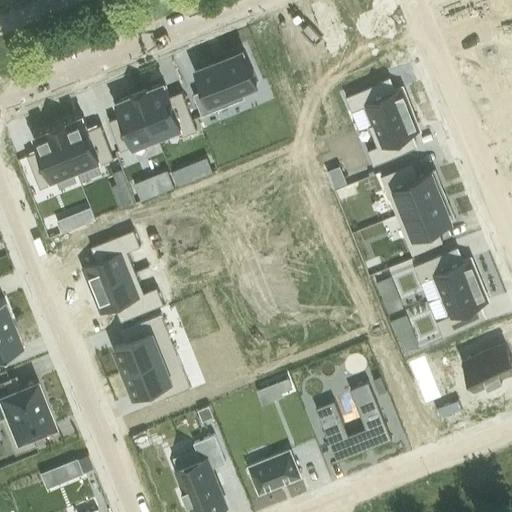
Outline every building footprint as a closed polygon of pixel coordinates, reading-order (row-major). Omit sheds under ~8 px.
[(470,0),(475,11),(503,0),(470,0)] [(511,0),(503,0),(475,11),(484,36),(511,24),(511,0)] [(367,1),(304,26),(309,37),(325,30),(339,65),(385,47),(367,1)] [(511,40),(488,50),(496,70),(511,64),(511,40)] [(240,88),(257,81),(243,49),(196,69),(204,89),(193,94),(202,115),(214,109),(210,101),(226,94),(229,102),(244,96),(240,88)] [(511,64),(496,70),(504,91),(511,87),(511,64)] [(393,91),(387,78),(345,95),(352,110),(365,105),(373,124),(410,109),(402,88),(393,91)] [(169,95),(163,82),(147,89),(147,88),(139,91),(156,134),(178,125),(182,134),(196,128),(181,90),(169,95)] [(120,149),(156,134),(139,91),(131,94),(131,95),(115,102),(120,115),(108,120),(120,149)] [(373,164),(415,147),(410,134),(419,130),(410,109),(373,124),(380,143),(367,149),(373,164)] [(88,130),(82,116),(66,123),(66,122),(58,125),(77,172),(114,157),(100,125),(88,130)] [(40,187),(77,172),(58,125),(50,128),(50,129),(34,135),(39,149),(27,154),(40,187)] [(411,163),(380,175),(396,214),(445,194),(444,194),(441,195),(437,186),(441,185),(435,170),(417,177),(411,163)] [(445,194),(396,214),(412,253),(442,241),(436,226),(454,219),(448,204),(445,205),(441,196),(445,195),(445,194)] [(91,288),(135,270),(127,250),(140,244),(134,228),(91,245),(97,260),(82,266),(91,288)] [(455,247),(413,264),(420,281),(434,275),(441,295),(479,280),(470,258),(461,262),(455,247)] [(144,291),(135,270),(91,288),(100,311),(115,305),(121,319),(163,302),(157,286),(144,291)] [(377,281),(385,300),(398,295),(390,276),(377,281)] [(449,314),(436,319),(443,337),(485,320),(479,304),(487,301),(479,280),(441,295),(449,314)] [(0,324),(13,320),(3,296),(0,297),(0,324)] [(140,335),(114,346),(124,370),(175,349),(161,312),(135,322),(140,335)] [(0,352),(22,343),(13,320),(0,324),(0,352)] [(411,325),(397,330),(405,349),(418,344),(411,325)] [(511,361),(505,345),(464,361),(474,388),(486,383),(487,386),(502,380),(501,377),(511,372),(511,361)] [(175,349),(124,370),(134,394),(160,384),(165,396),(190,386),(175,349)] [(8,378),(0,380),(0,420),(1,420),(0,420),(45,401),(42,394),(36,379),(13,389),(8,378)] [(334,399),(316,407),(337,460),(338,459),(337,456),(389,435),(390,439),(391,438),(368,380),(350,388),(365,427),(348,434),(334,399)] [(45,401),(0,420),(1,420),(14,453),(35,444),(31,433),(54,424),(48,409),(49,409),(45,401)] [(201,459),(176,468),(185,488),(181,489),(187,503),(190,502),(194,511),(207,511),(226,505),(210,467),(225,461),(214,433),(194,441),(201,459)] [(289,449),(249,465),(259,491),(300,475),(289,449)]
